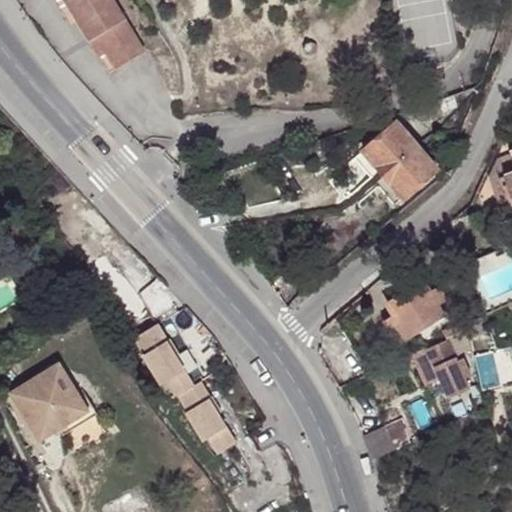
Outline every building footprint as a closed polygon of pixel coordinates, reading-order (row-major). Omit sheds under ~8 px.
[(96,42),(104,58),(114,72),(145,54),(112,0),(61,0),(89,46),(96,42)] [(98,61),(104,58),(96,42),(89,46),(98,61)] [(444,111),(458,106),(456,98),(441,101),(444,111)] [(354,159),(394,206),(436,169),(396,122),(354,159)] [(511,172),(511,153),(497,160),(487,179),(495,202),(511,196),(504,175),(511,172)] [(443,245),(435,247),(443,266),(451,263),(443,245)] [(410,338),(442,319),(436,308),(442,304),(433,289),(426,293),(420,282),(388,301),(410,338)] [(211,450),(229,439),(205,398),(208,395),(198,377),(189,383),(153,320),(129,333),(140,352),(138,353),(155,382),(161,379),(170,394),(173,392),(181,405),(179,407),(195,438),(203,433),(211,450)] [(469,391),(447,340),(407,358),(409,364),(415,362),(426,386),(439,380),(449,400),(469,391)] [(45,428),(75,413),(50,361),(0,386),(0,390),(24,438),(45,428)] [(479,411),(487,407),(484,393),(473,398),(479,411)] [(79,420),(75,413),(45,428),(48,435),(79,420)] [(375,462),(398,451),(386,427),(364,438),(375,462)]
